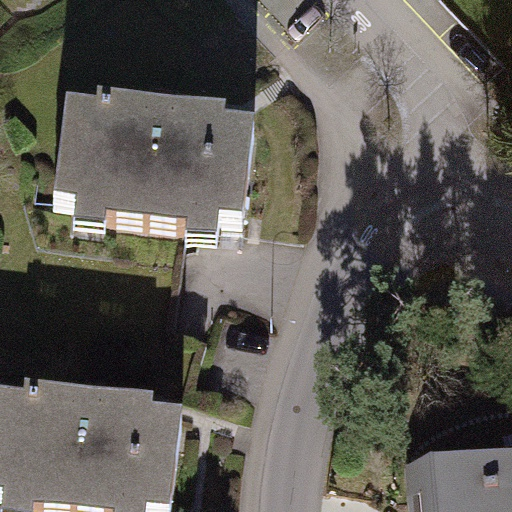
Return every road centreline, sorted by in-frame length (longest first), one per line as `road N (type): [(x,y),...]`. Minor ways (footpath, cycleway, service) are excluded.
road 1 (residential): [(477,153),(328,277),(276,484),(277,511)]
road 2 (residential): [(477,153),(337,0)]
